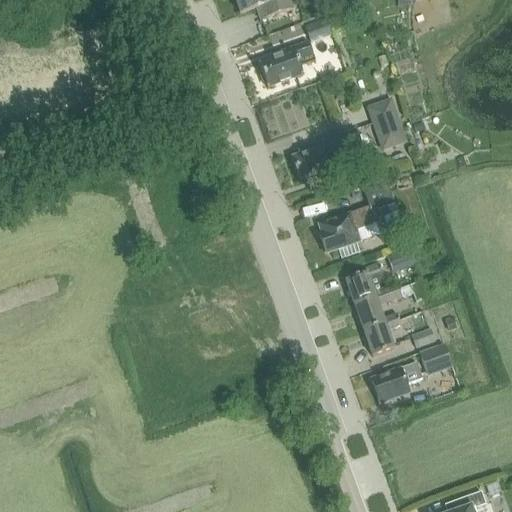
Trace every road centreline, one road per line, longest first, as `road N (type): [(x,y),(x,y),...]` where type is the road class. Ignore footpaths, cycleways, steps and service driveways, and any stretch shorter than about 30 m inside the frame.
road 1 (tertiary): [(364,511),(182,0)]
road 2 (unknown): [(0,171),(217,99)]
